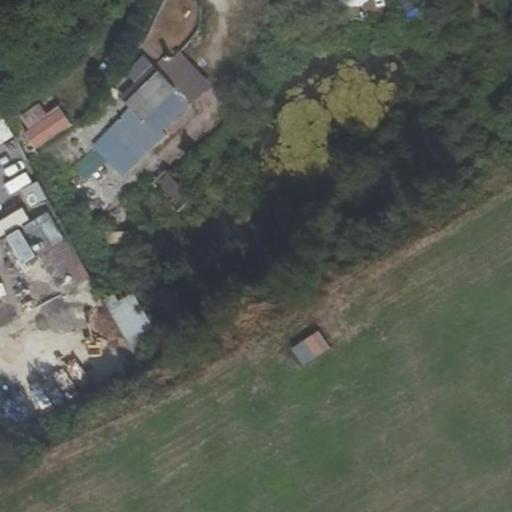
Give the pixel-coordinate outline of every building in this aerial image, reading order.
[(214,81),(181,52),(96,146),(129,175),(214,81)] [(74,123),(60,101),(47,110),(41,100),(18,115),(39,146),(74,123)] [(5,222),(24,261),(42,252),(62,293),(91,279),(41,179),(23,188),(33,208),(5,222)] [(105,305),(127,352),(154,339),(132,292),(105,305)] [(295,344),(306,362),(332,345),(321,327),(295,344)]
